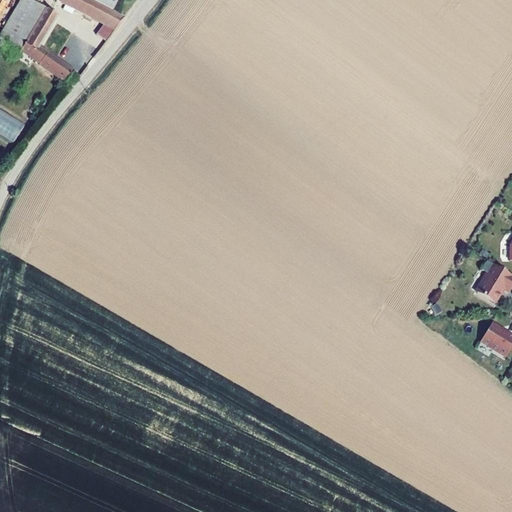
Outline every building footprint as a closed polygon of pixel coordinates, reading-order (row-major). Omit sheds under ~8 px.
[(29,0),(24,0),(1,43),(24,55),(26,52),(73,80),(79,71),(42,49),(59,14),(29,0)] [(65,0),(116,32),(127,15),(116,8),(121,0),(65,0)] [(0,133),(0,135),(13,142),(23,126),(9,118),(0,133)] [(511,284),(511,278),(485,262),(479,271),(485,274),(479,284),(481,285),(475,294),(487,301),(488,299),(493,302),(498,293),(500,293),(502,290),(507,293),(511,284)] [(498,308),(507,293),(502,290),(500,293),(498,293),(493,302),(488,299),(487,301),(498,308)] [(500,330),(492,325),(480,344),(506,359),(511,349),(511,336),(506,333),(505,335),(501,332),(500,330)]
